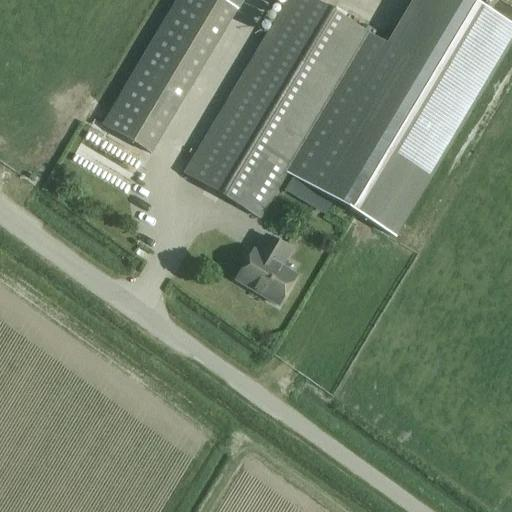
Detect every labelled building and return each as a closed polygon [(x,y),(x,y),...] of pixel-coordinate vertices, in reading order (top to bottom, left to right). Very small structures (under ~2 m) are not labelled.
[(413,0),(386,46),(369,35),(309,0),(289,0),(185,175),(259,219),(286,174),(292,177),(305,185),(395,239),(511,44),(511,28),(465,0),(413,0)] [(217,0),(235,10),(240,0),(217,0)] [(150,45),(138,66),(187,93),(199,73),(150,45)] [(101,131),(90,148),(109,160),(120,144),(101,131)] [(140,137),(135,145),(151,155),(156,147),(140,137)] [(86,154),(82,163),(138,192),(143,184),(86,154)] [(305,185),(292,177),(285,189),(298,197),(305,185)] [(280,271),(291,252),(265,237),(255,253),(253,252),(236,281),(278,307),(296,277),(295,277),(294,279),(280,271)]
